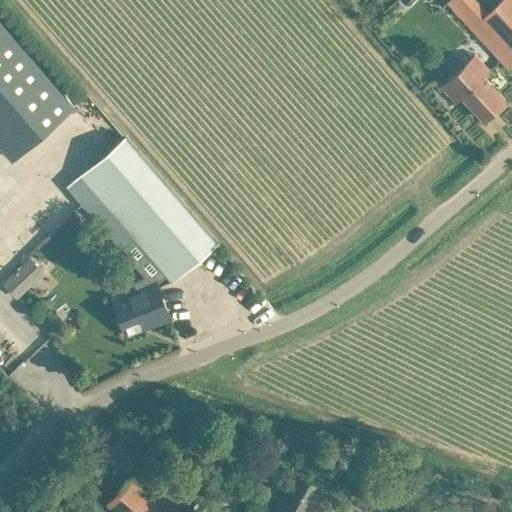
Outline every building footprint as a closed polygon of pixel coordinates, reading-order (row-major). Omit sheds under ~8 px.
[(475,0),(446,0),(510,68),(511,65),(511,0),(495,0),(484,10),(475,0)] [(0,18),(0,145),(12,159),(75,104),(0,18)] [(484,76),(491,69),(475,52),(461,66),(441,84),(456,101),(462,95),(484,119),(506,99),(484,76)] [(82,175),(69,187),(121,247),(134,236),(172,281),(218,241),(126,134),(80,173),(82,175)] [(31,256),(3,282),(17,297),(45,271),(31,256)] [(128,293),(113,299),(126,331),(151,321),(152,324),(170,316),(156,281),(145,286),(141,277),(125,283),(128,293)] [(43,351),(0,306),(0,361),(16,378),(43,351)] [(56,311),(44,321),(55,334),(67,324),(56,311)] [(90,460),(69,485),(81,495),(102,470),(90,460)] [(311,511),(325,488),(311,480),(294,470),(270,511),(311,511)] [(119,511),(177,511),(192,494),(172,478),(156,498),(128,475),(106,501),(119,511)] [(359,490),(352,502),(364,509),(371,498),(359,490)]
